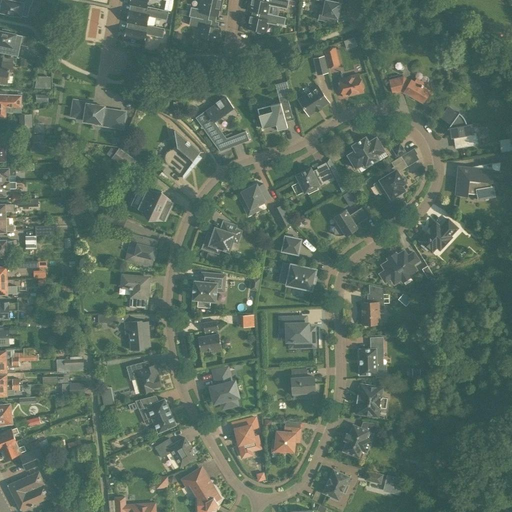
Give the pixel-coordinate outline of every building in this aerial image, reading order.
[(32,0),(18,0),(18,2),(8,0),(2,0),(0,9),(0,11),(7,13),(7,15),(13,17),(13,14),(27,17),(29,5),(31,5),(32,0)] [(129,0),(129,3),(168,11),(147,7),(148,0),(129,0)] [(191,7),(189,16),(212,21),(212,20),(208,19),(209,14),(217,16),(218,10),(220,11),(221,4),(202,0),(200,9),(191,7)] [(249,3),(248,10),(285,18),(285,17),(268,14),(269,5),(287,9),(288,4),(294,5),(295,1),(289,0),(288,0),(251,0),(251,4),(249,3)] [(319,0),(326,1),(323,14),(337,17),(340,3),(338,3),(338,0),(317,0),(318,0),(319,0)] [(129,10),(126,21),(164,29),(144,24),(146,15),(148,15),(148,16),(166,20),(168,11),(129,3),(129,4),(135,5),(134,11),(129,10)] [(97,38),(101,6),(93,5),(89,37),(97,38)] [(285,18),(248,10),(259,13),(258,18),(250,16),(249,22),(247,21),(246,28),(258,31),(257,33),(263,34),(263,32),(266,32),(268,23),(276,25),(277,23),(284,25),(285,18)] [(212,21),(189,16),(202,19),(201,24),(200,24),(198,37),(200,37),(199,39),(205,40),(205,38),(217,41),(219,34),(217,33),(218,28),(210,26),(212,21)] [(164,29),(126,21),(133,23),(131,29),(126,28),(123,39),(130,41),(129,43),(135,44),(135,42),(142,43),(144,33),(146,33),(146,34),(162,37),(164,29)] [(0,44),(6,46),(4,54),(17,57),(21,36),(22,36),(8,33),(9,30),(2,29),(2,31),(0,31),(0,44)] [(350,49),(360,45),(357,36),(347,40),(350,49)] [(336,47),(323,50),(328,68),(340,65),(336,47)] [(315,58),(313,58),(317,75),(328,73),(324,55),(323,55),(322,49),(313,52),(315,58)] [(1,68),(0,68),(0,83),(7,84),(8,72),(12,73),(14,62),(1,61),(1,68)] [(339,79),(343,97),(363,92),(359,74),(339,79)] [(38,87),(53,87),(53,75),(38,75),(38,87)] [(409,94),(417,99),(418,98),(421,100),(422,99),(424,100),(425,98),(428,100),(434,90),(430,87),(429,88),(423,84),(423,85),(422,85),(421,86),(411,80),(410,81),(403,77),(398,78),(397,75),(389,77),(393,93),(401,91),(409,95),(409,94)] [(287,81),(275,84),(278,94),(286,92),(286,90),(289,90),(287,81)] [(317,111),(322,108),(321,107),(329,102),(318,86),(298,100),(309,115),(316,110),(317,111)] [(6,95),(6,92),(0,91),(0,112),(5,113),(6,107),(9,108),(9,103),(19,104),(19,95),(6,95)] [(36,95),(35,102),(48,103),(48,95),(36,95)] [(271,108),(258,111),(262,128),(276,125),(277,130),(287,127),(286,122),(282,107),(289,105),(288,98),(279,100),(280,102),(271,105),(271,108)] [(225,99),(197,119),(207,134),(220,151),(232,146),(218,127),(214,121),(231,108),(225,99)] [(88,104),(88,103),(74,101),(72,117),(85,119),(85,121),(102,124),(102,122),(116,124),(118,111),(104,109),(104,107),(88,104)] [(442,118),(442,117),(451,124),(447,128),(450,128),(451,137),(464,135),(466,147),(478,145),(476,132),(473,133),(472,124),(467,125),(466,123),(466,121),(465,119),(464,118),(463,116),(462,115),(460,114),(459,113),(459,112),(458,113),(449,107),(449,106),(441,117),(442,118)] [(183,177),(183,178),(201,157),(198,155),(200,152),(191,144),(190,144),(175,130),(174,130),(175,134),(173,135),(176,143),(177,147),(176,148),(174,147),(172,149),(171,149),(170,150),(169,150),(168,151),(167,151),(167,152),(166,153),(165,154),(165,155),(165,156),(165,157),(165,158),(165,159),(165,160),(165,161),(166,162),(166,163),(167,164),(168,164),(169,165),(170,166),(172,166),(173,166),(175,168),(174,169),(183,175),(183,177)] [(246,131),(240,133),(244,142),(249,140),(246,131)] [(30,135),(30,145),(30,148),(31,148),(42,148),(43,148),(43,135),(30,135)] [(369,142),(366,136),(352,145),(355,150),(347,155),(351,161),(350,163),(353,167),(355,167),(356,168),(364,164),(365,166),(379,158),(377,155),(385,150),(376,137),(369,142)] [(511,137),(499,140),(501,152),(511,150),(511,137)] [(400,143),(392,147),(397,156),(405,151),(400,143)] [(9,153),(13,153),(13,145),(0,145),(0,160),(9,160),(9,153)] [(136,160),(119,148),(111,158),(128,170),(136,160)] [(373,184),(379,194),(383,192),(389,202),(399,196),(397,194),(404,190),(401,185),(406,182),(402,175),(400,176),(398,172),(407,166),(401,156),(391,162),(394,167),(388,170),(390,174),(373,184)] [(327,162),(331,170),(336,168),(329,158),(327,162)] [(326,183),(333,179),(326,163),(318,167),(319,168),(313,171),(311,167),(296,175),(299,182),(292,185),(296,194),(305,190),(305,192),(308,190),(309,193),(318,188),(317,186),(320,184),(325,181),(326,183)] [(455,194),(467,195),(467,192),(476,193),(477,200),(495,197),(494,186),(492,186),(490,186),(491,181),(492,181),(493,170),(491,170),(492,164),(494,163),(478,165),(472,166),(472,168),(458,166),(455,194)] [(0,169),(0,181),(4,182),(4,176),(8,176),(16,175),(16,169),(8,169),(0,169)] [(158,176),(171,187),(174,183),(161,172),(158,176)] [(4,182),(0,181),(0,195),(5,195),(4,189),(16,188),(16,182),(4,182)] [(241,202),(246,200),(250,208),(270,198),(263,184),(258,186),(257,184),(237,194),(241,202)] [(149,218),(156,216),(165,220),(173,203),(164,199),(162,191),(154,194),(145,190),(137,207),(146,211),(149,218)] [(349,191),(342,195),(349,206),(357,201),(349,191)] [(24,199),(17,199),(17,207),(28,206),(28,199),(24,199)] [(291,221),(282,204),(272,209),(282,230),(291,221)] [(0,218),(9,218),(9,217),(5,217),(4,211),(13,211),(13,205),(0,205),(0,218)] [(127,218),(103,208),(99,220),(122,229),(127,218)] [(334,235),(335,235),(337,236),(338,236),(339,236),(340,236),(342,236),(343,235),(344,235),(345,234),(346,235),(358,228),(356,225),(361,222),(354,211),(349,215),(345,209),(334,216),(337,222),(334,235)] [(9,218),(0,218),(0,231),(5,231),(14,231),(13,224),(9,224),(9,218)] [(424,233),(425,234),(419,240),(423,243),(421,245),(427,251),(428,249),(432,252),(437,247),(440,250),(452,237),(450,236),(458,228),(448,219),(441,227),(436,223),(430,229),(429,228),(424,233)] [(228,250),(232,240),(237,242),(240,231),(235,230),(236,227),(224,222),(221,230),(216,228),(213,235),(208,234),(204,247),(209,249),(211,244),(223,248),(223,249),(226,250),(226,249),(228,250)] [(54,234),(54,225),(35,225),(35,234),(54,234)] [(132,234),(125,260),(151,266),(158,240),(132,234)] [(284,234),(280,251),(299,255),(302,238),(284,234)] [(25,235),(25,248),(39,248),(39,235),(25,235)] [(0,256),(6,256),(5,248),(14,248),(14,240),(0,240),(0,256)] [(416,270),(404,251),(397,255),(396,253),(388,258),(389,260),(382,265),(385,270),(380,274),(385,282),(398,274),(402,281),(410,276),(409,274),(416,270)] [(286,284),(312,290),(313,283),(314,283),(316,276),(315,276),(316,269),(291,263),(286,284)] [(422,269),(427,277),(432,274),(427,266),(422,269)] [(0,267),(0,280),(6,280),(6,273),(14,272),(14,267),(5,267),(0,267)] [(194,280),(194,287),(193,287),(193,292),(193,293),(193,299),(198,300),(198,304),(210,306),(210,301),(215,301),(216,291),(224,292),(226,274),(202,272),(201,281),(194,280)] [(132,288),(132,295),(130,295),(129,308),(136,308),(137,307),(147,308),(147,297),(149,297),(150,283),(148,283),(149,277),(123,275),(122,287),(130,287),(130,288),(132,288)] [(250,290),(258,291),(260,278),(252,277),(250,290)] [(6,280),(0,280),(0,293),(15,293),(14,286),(6,286),(6,280)] [(384,310),(383,293),(367,293),(368,302),(362,302),(362,324),(379,324),(379,310),(384,310)] [(27,304),(37,304),(37,308),(43,307),(43,296),(27,297),(27,304)] [(17,301),(2,302),(2,304),(0,304),(0,318),(10,318),(10,310),(18,309),(17,301)] [(98,314),(98,322),(118,322),(117,314),(98,314)] [(254,314),(240,315),(240,326),(254,326),(254,314)] [(287,341),(306,340),(306,347),(315,346),(314,330),(308,330),(308,323),(306,323),(305,317),(280,317),(280,326),(286,326),(287,341)] [(150,346),(148,321),(142,322),(142,320),(124,322),(125,334),(129,333),(131,350),(144,348),(144,347),(150,346)] [(200,351),(213,349),(213,352),(222,350),(217,321),(203,323),(204,331),(205,331),(206,336),(198,337),(200,351)] [(0,344),(8,344),(8,336),(17,335),(16,328),(3,328),(3,327),(0,327),(0,344)] [(381,365),(381,356),(383,356),(383,343),(371,343),(371,348),(359,349),(360,375),(375,374),(375,377),(387,376),(386,365),(381,365)] [(0,350),(0,361),(21,361),(21,360),(34,360),(34,354),(6,354),(6,351),(0,350)] [(21,361),(0,361),(0,371),(6,371),(6,366),(19,366),(19,365),(21,365),(21,361)] [(138,363),(126,366),(130,380),(137,378),(141,392),(151,390),(151,388),(160,385),(155,365),(140,369),(138,363)] [(215,402),(221,400),(222,403),(229,402),(228,399),(238,396),(234,381),(231,382),(227,368),(214,371),(217,385),(211,387),(215,402)] [(293,378),(292,378),(293,392),(301,392),(301,397),(309,396),(308,391),(315,391),(314,377),(305,377),(304,370),(292,371),(293,378)] [(0,374),(0,384),(19,384),(19,378),(6,379),(6,374),(0,374)] [(69,382),(70,395),(85,394),(84,381),(69,382)] [(19,384),(0,384),(0,395),(7,395),(15,395),(15,390),(19,390),(19,384)] [(360,384),(359,395),(357,394),(356,402),(357,403),(356,413),(378,417),(379,407),(385,408),(387,398),(381,397),(382,387),(360,384)] [(114,386),(103,388),(105,403),(116,401),(114,386)] [(151,417),(158,433),(176,425),(165,398),(139,409),(144,420),(151,417)] [(9,404),(0,405),(0,423),(11,422),(9,404)] [(39,416),(24,420),(26,427),(41,423),(39,416)] [(235,428),(239,444),(248,442),(248,445),(259,443),(257,435),(254,436),(252,428),(258,427),(255,417),(242,420),(244,426),(235,428)] [(349,434),(347,433),(344,440),(347,441),(343,450),(358,457),(361,450),(366,452),(371,440),(371,439),(373,434),(368,432),(369,431),(353,424),(349,434)] [(272,451),(285,453),(286,450),(293,451),(295,438),(299,438),(300,428),(285,427),(284,432),(277,431),(276,440),(274,440),(272,451)] [(0,447),(16,442),(13,434),(19,432),(17,428),(11,430),(0,434),(0,447)] [(173,445),(169,438),(155,447),(162,457),(171,451),(180,466),(196,457),(184,438),(173,445)] [(79,439),(67,443),(70,449),(81,445),(79,439)] [(30,443),(33,449),(40,446),(38,440),(30,443)] [(18,447),(16,442),(0,447),(0,448),(4,459),(20,453),(26,450),(24,444),(18,447)] [(33,449),(19,454),(26,470),(46,461),(40,446),(33,449)] [(81,459),(85,466),(94,461),(90,454),(81,459)] [(323,492),(339,499),(342,492),(345,493),(349,485),(346,484),(349,476),(333,469),(323,492)] [(383,474),(366,469),(364,479),(381,483),(383,474)] [(211,511),(212,510),(216,510),(218,504),(216,501),(221,498),(206,473),(201,476),(196,470),(181,479),(186,486),(193,482),(200,494),(197,496),(197,511),(211,511)] [(44,484),(39,472),(8,485),(21,510),(50,497),(44,484)] [(386,475),(384,485),(400,489),(403,479),(386,475)] [(159,480),(165,485),(167,482),(167,477),(161,477),(159,480)] [(130,511),(129,511),(155,511),(155,503),(125,504),(125,497),(115,497),(115,511),(125,511),(126,511),(130,511)]
